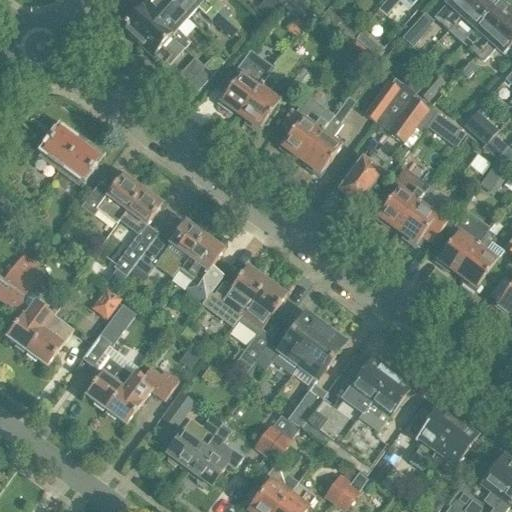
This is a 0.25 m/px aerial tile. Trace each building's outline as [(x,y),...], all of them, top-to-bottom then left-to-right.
[(151,0),(146,5),(140,12),(171,40),(181,49),(184,52),(190,45),(177,33),(187,22),(162,0),(151,0)] [(217,16),(199,0),(162,0),(187,22),(198,11),(211,23),(222,33),(229,27),(217,16)] [(229,27),(229,26),(226,23),(231,17),(223,9),(213,0),(199,0),(217,16),(229,27)] [(272,0),(267,0),(258,10),(270,22),(282,9),(276,4),(272,0)] [(307,30),(318,19),(296,0),(291,0),(284,9),(307,30)] [(388,0),(378,12),(379,13),(380,12),(390,0),(388,0)] [(390,0),(380,12),(379,13),(386,18),(401,0),(403,0),(412,7),(418,0),(390,0)] [(452,0),(447,6),(435,20),(442,27),(449,32),(468,10),(470,12),(479,3),(475,0),(452,0)] [(468,10),(449,32),(455,38),(463,45),(475,31),(487,18),(498,5),(492,0),(475,0),(479,3),(470,12),(468,10)] [(475,31),(463,45),(471,52),(478,58),(498,35),(496,34),(504,26),(506,28),(511,20),(511,17),(506,12),(498,5),(487,18),(475,31)] [(164,68),(166,65),(169,68),(184,52),(181,49),(171,40),(140,12),(124,30),(164,68)] [(335,34),(344,25),(328,12),(320,21),(335,34)] [(425,15),(403,40),(413,50),(432,29),(430,28),(434,24),(425,15)] [(498,35),(478,58),(483,63),(496,49),(504,56),(511,47),(511,20),(506,28),(504,26),(496,34),(498,35)] [(344,25),(335,34),(348,45),(356,36),(344,25)] [(383,50),(363,33),(356,41),(376,59),(383,50)] [(258,135),(280,105),(267,96),(278,82),(284,81),(300,60),(289,52),(273,69),(275,71),(241,117),(249,123),(246,127),(258,135)] [(241,117),(275,71),(273,69),(251,53),(236,74),(241,77),(220,107),(231,115),(234,112),(241,117)] [(376,64),(364,53),(354,65),(366,76),(376,64)] [(194,62),(212,78),(224,65),(215,58),(204,70),(195,61),(194,62)] [(199,92),(212,78),(194,62),(180,78),(190,86),(190,85),(199,92)] [(471,65),(462,75),(468,81),(478,71),(471,65)] [(303,70),(288,92),(300,100),(315,78),(303,70)] [(434,77),(418,96),(428,105),(444,85),(434,77)] [(389,83),(364,117),(375,126),(400,92),(389,83)] [(400,92),(375,126),(377,127),(404,146),(415,131),(422,135),(430,124),(436,116),(438,113),(428,105),(406,89),(404,87),(400,92)] [(334,118),(308,99),(296,115),(292,112),(281,127),(292,136),(281,152),(292,160),(295,156),(303,162),(335,119),(334,118)] [(319,180),(341,149),(329,141),(340,126),(356,105),(349,99),(334,118),(335,119),(303,162),(310,167),(307,171),(319,180)] [(477,114),(464,129),(485,148),(494,138),(498,133),(477,114)] [(436,116),(430,124),(445,136),(451,127),(436,116)] [(58,174),(79,146),(60,132),(39,159),(58,174)] [(485,148),(482,151),(487,155),(488,154),(497,162),(508,150),(499,142),(494,138),(485,148)] [(79,189),(100,161),(79,146),(58,174),(69,182),(79,189)] [(511,153),(508,150),(497,162),(511,173),(511,153)] [(383,169),(371,160),(365,167),(361,165),(340,195),(358,208),(379,178),(378,176),(383,169)] [(509,177),(495,166),(479,188),(493,198),(509,177)] [(392,227),(398,232),(429,191),(430,190),(404,171),(391,189),(398,194),(377,222),(389,231),(392,227)] [(83,210),(82,211),(94,219),(98,213),(116,227),(119,223),(142,193),(123,178),(111,194),(105,190),(100,186),(83,210)] [(429,191),(398,232),(406,237),(402,241),(415,250),(422,241),(432,248),(458,212),(435,195),(429,191)] [(138,238),(114,270),(116,272),(126,280),(131,274),(133,271),(143,257),(155,242),(155,241),(156,240),(159,237),(147,228),(148,228),(163,208),(142,193),(119,223),(138,237),(138,238)] [(0,210),(9,217),(9,216),(19,224),(27,214),(1,194),(0,195),(0,210)] [(0,228),(9,217),(0,210),(0,228)] [(458,236),(437,265),(449,274),(451,271),(457,276),(488,234),(490,230),(467,213),(461,221),(453,233),(458,236)] [(165,249),(151,269),(154,271),(173,285),(180,275),(206,239),(185,224),(169,247),(167,246),(165,249)] [(488,234),(457,276),(465,281),(463,284),(471,290),(475,294),(497,264),(496,263),(485,254),(491,245),(495,240),(503,229),(496,224),(495,224),(490,230),(488,234)] [(511,257),(511,236),(502,250),(511,257)] [(206,239),(180,275),(190,284),(186,290),(186,296),(187,297),(192,301),(193,301),(202,308),(211,296),(220,284),(224,278),(213,270),(225,253),(206,239)] [(143,257),(133,271),(147,281),(154,271),(151,269),(165,249),(155,242),(143,257)] [(0,303),(4,307),(31,270),(35,263),(24,255),(4,282),(0,279),(0,303)] [(31,270),(4,307),(21,319),(6,340),(27,356),(54,318),(28,299),(30,296),(43,279),(31,270)] [(211,296),(202,308),(233,331),(238,324),(241,320),(244,316),(247,313),(252,306),(267,284),(248,270),(233,290),(232,291),(223,285),(214,297),(211,296)] [(126,280),(116,272),(105,288),(115,295),(126,280)] [(241,320),(238,324),(256,337),(261,331),(262,333),(267,327),(268,325),(287,299),(267,284),(252,306),(247,313),(244,316),(241,320)] [(511,287),(497,308),(496,309),(508,318),(510,315),(511,315),(511,287)] [(91,310),(107,321),(122,302),(106,290),(91,310)] [(100,339),(82,363),(93,371),(111,347),(113,349),(135,318),(122,308),(100,339)] [(47,370),(69,341),(74,333),(54,318),(27,356),(47,370)] [(298,369),(328,329),(318,322),(316,325),(306,318),(296,332),(295,331),(285,345),(286,345),(279,355),(269,347),(263,355),(254,366),(265,373),(272,364),(291,378),(295,373),(298,369)] [(328,329),(298,369),(318,383),(325,374),(326,374),(336,361),(335,360),(345,347),(335,340),(338,336),(330,331),(328,329)] [(256,337),(239,361),(251,370),(254,365),(268,347),(273,340),(262,333),(261,331),(256,337)] [(106,413),(123,390),(132,378),(109,361),(99,374),(102,376),(86,398),(106,413)] [(302,433),(332,456),(355,425),(391,377),(373,364),(351,393),(337,412),(334,410),(323,402),(316,412),(302,433)] [(132,378),(106,413),(126,429),(151,395),(165,405),(179,386),(165,375),(163,379),(152,371),(147,377),(138,370),(132,378)] [(355,425),(332,456),(344,464),(366,480),(388,450),(376,441),(385,428),(388,430),(411,400),(407,397),(411,392),(391,377),(355,425)] [(327,397),(314,387),(289,423),(291,425),(300,432),(302,433),(316,412),(323,402),(327,397)] [(177,414),(169,425),(175,430),(192,407),(187,403),(182,399),(179,397),(171,409),(177,414)] [(431,462),(458,426),(438,412),(417,441),(424,447),(420,453),(418,452),(409,465),(422,474),(431,461),(431,462)] [(191,424),(166,458),(168,460),(168,465),(175,470),(179,468),(188,475),(222,428),(211,420),(202,432),(191,424)] [(282,436),(267,457),(276,464),(289,446),(300,432),(291,425),(282,436)] [(458,426),(431,462),(443,471),(448,464),(456,470),(477,441),(458,426)] [(222,428),(188,475),(197,481),(197,486),(204,491),(208,489),(210,491),(227,468),(232,472),(235,474),(238,470),(244,462),(224,447),(232,436),(222,428)] [(282,436),(272,429),(257,450),(267,457),(282,436)] [(451,511),(450,511),(493,511),(496,509),(504,497),(511,486),(511,466),(503,460),(500,464),(494,473),(481,464),(457,497),(450,506),(448,509),(451,511)] [(383,461),(367,482),(367,483),(378,490),(394,469),(383,461)] [(278,511),(298,486),(275,469),(264,484),(270,488),(250,511),(278,511)] [(328,497),(327,499),(336,506),(343,497),(350,487),(359,476),(350,469),(341,481),(329,497),(328,497)] [(343,497),(336,506),(343,511),(344,511),(355,497),(358,493),(359,494),(367,483),(367,482),(359,476),(350,487),(343,497)] [(306,511),(314,502),(316,499),(298,486),(289,499),(278,511),(306,511)] [(511,511),(511,486),(504,497),(496,509),(493,511),(511,511)] [(436,496),(423,511),(441,511),(447,504),(436,496)]
